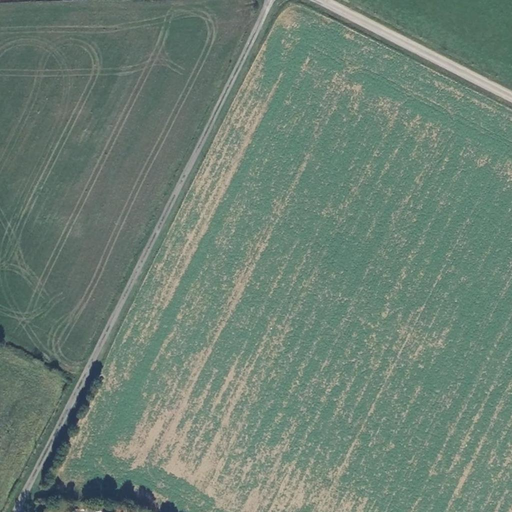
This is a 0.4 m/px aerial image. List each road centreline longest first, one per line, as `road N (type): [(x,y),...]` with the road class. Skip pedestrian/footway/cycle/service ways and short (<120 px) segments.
road 1 (track): [(15,511),(271,0)]
road 2 (tertiary): [(511,97),(319,0)]
